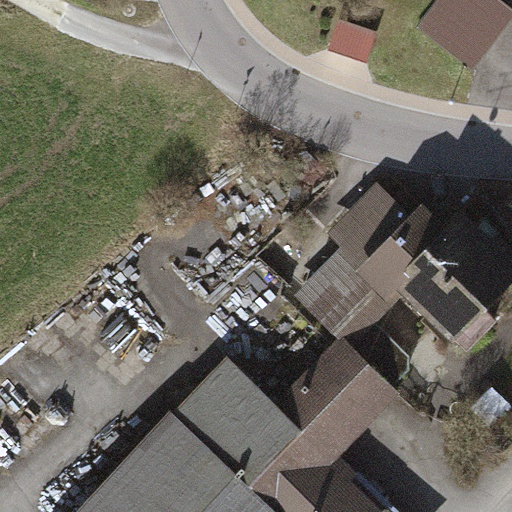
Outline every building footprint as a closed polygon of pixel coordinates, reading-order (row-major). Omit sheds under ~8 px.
[(511,30),(511,0),(445,0),(426,27),(483,69),(511,30)] [(388,30),(342,20),(335,51),(381,61),(388,30)] [(410,280),(471,339),(511,296),(511,240),(478,208),(466,220),(442,197),(426,213),(386,175),(340,222),(355,236),(309,284),(359,332),(410,280)] [(341,337),(286,397),(233,349),(85,511),(336,511),(370,475),(339,447),(395,385),(341,337)] [(411,511),(370,475),(336,511),(411,511)]
